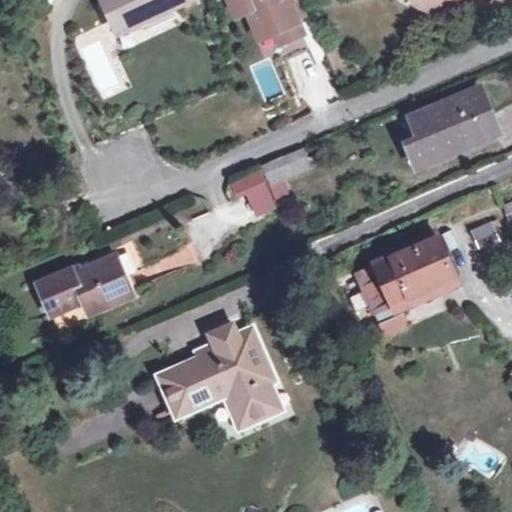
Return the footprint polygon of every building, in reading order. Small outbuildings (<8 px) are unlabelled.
[(101,0),(118,35),(191,0),(101,0)] [(292,14),(299,11),(294,0),(228,0),(236,16),(247,11),(258,37),(274,30),(286,59),(307,50),(292,14)] [(430,2),(424,0),(416,0),(418,5),(427,9),(430,2)] [(424,0),(430,2),(427,9),(433,12),(463,1),(462,0),(424,0)] [(478,90),(410,119),(418,140),(408,145),(417,168),(497,135),(478,90)] [(262,165),(257,168),(265,187),(271,185),(309,169),(301,149),(262,165)] [(274,207),(260,174),(232,186),(236,196),(246,192),(256,215),(274,207)] [(511,203),(502,208),(509,223),(511,221),(511,203)] [(475,251),(506,242),(499,219),(468,228),(475,251)] [(436,287),(455,278),(434,232),(414,242),(415,246),(357,273),(364,291),(371,294),(368,300),(377,320),(400,309),(438,291),(436,287)] [(76,268),(38,285),(51,315),(82,302),(87,315),(131,297),(115,258),(78,273),(76,268)] [(458,282),(455,278),(436,287),(438,291),(458,282)] [(409,328),(400,309),(377,320),(386,338),(386,339),(409,329),(409,328)] [(251,329),(232,338),(234,342),(219,350),(217,345),(198,353),(200,358),(158,377),(176,416),(224,395),(232,411),(239,408),(246,424),(280,409),(267,379),(273,377),(251,329)] [(234,342),(232,338),(217,345),(219,350),(234,342)] [(239,427),(246,424),(239,408),(232,411),(239,427)] [(495,475),(500,455),(465,446),(460,466),(495,475)]
